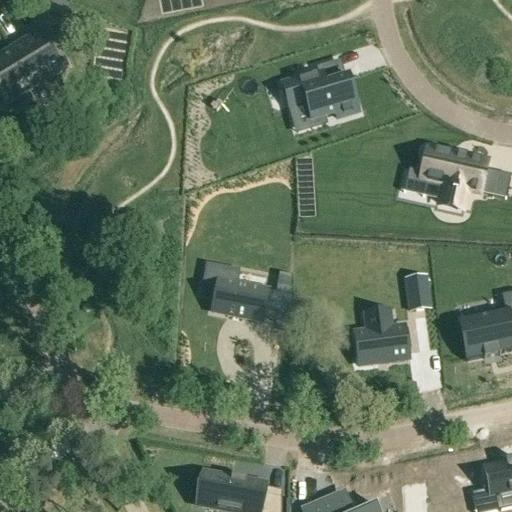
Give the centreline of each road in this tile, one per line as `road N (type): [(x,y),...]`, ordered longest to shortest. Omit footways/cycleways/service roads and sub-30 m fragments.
road 1 (residential): [(511,411),(348,445),(300,443),(81,400)]
road 2 (residential): [(511,133),(448,112),(413,82),(389,40),(384,0)]
road 3 (residential): [(81,400),(0,247)]
road 4 (residential): [(139,511),(81,400)]
